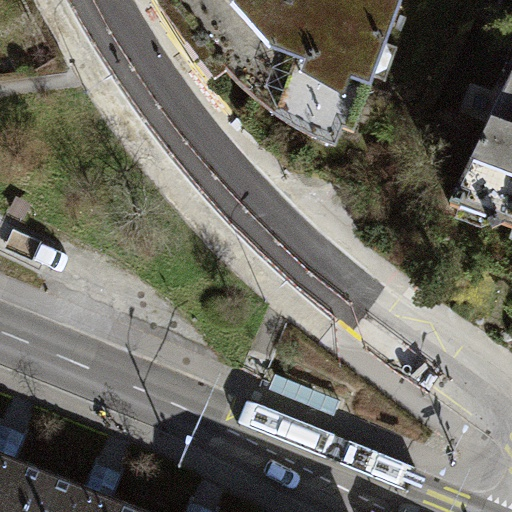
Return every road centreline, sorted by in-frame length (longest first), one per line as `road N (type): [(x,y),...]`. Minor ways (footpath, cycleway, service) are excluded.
road 1 (residential): [(511,420),(215,169),(129,54),(103,0)]
road 2 (tertiary): [(414,511),(0,335)]
